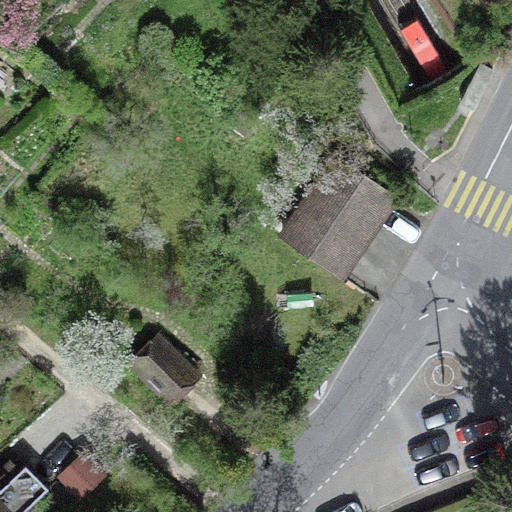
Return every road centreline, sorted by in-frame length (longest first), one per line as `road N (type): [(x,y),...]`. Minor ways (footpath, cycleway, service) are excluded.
road 1 (residential): [(442,287),(260,511)]
road 2 (residential): [(511,132),(442,287)]
